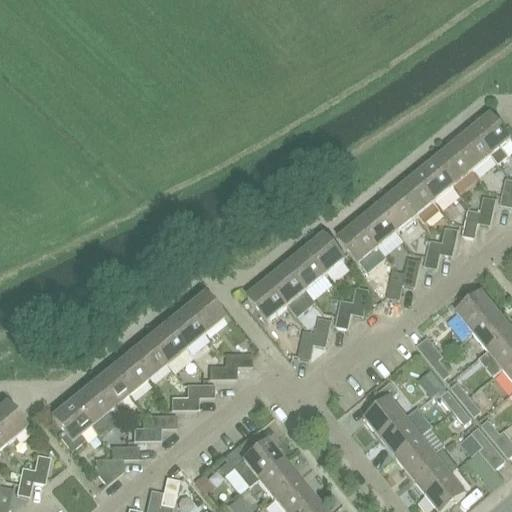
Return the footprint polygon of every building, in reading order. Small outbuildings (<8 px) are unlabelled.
[(492,160),(492,159),(499,168),(508,160),(501,152),(511,144),(491,119),(472,135),(492,160)] [(453,151),(473,175),(492,160),(472,135),(453,151)] [(434,166),(454,191),(473,175),(453,151),(434,166)] [(415,181),(435,206),(454,191),(434,166),(415,181)] [(415,181),(396,197),(416,221),(435,206),(415,181)] [(511,183),(507,183),(501,210),(511,212),(511,183)] [(416,221),(396,197),(377,212),(397,237),(416,221)] [(484,201),(481,217),(478,227),(491,230),(496,204),(484,201)] [(377,212),(358,228),(378,252),(397,237),(377,212)] [(468,214),(463,240),(475,243),(478,227),(481,217),(468,214)] [(378,252),(358,228),(339,243),(359,268),(378,252)] [(446,232),(443,247),(441,257),(453,260),(458,235),(446,232)] [(305,255),(325,279),(345,263),(325,239),(305,255)] [(443,247),(431,245),(425,270),(438,273),(441,257),(443,247)] [(325,279),(305,255),(287,270),(307,294),(325,279)] [(409,263),(406,278),(403,289),(415,292),(421,265),(409,263)] [(307,294),(287,270),(268,285),(288,310),(307,294)] [(388,301),(400,304),(403,289),(406,278),(393,276),(388,301)] [(288,310),(268,285),(249,301),(268,326),(288,310)] [(357,291),(354,306),(352,318),(364,320),(369,294),(357,291)] [(184,314),(205,339),(224,323),(204,298),(184,314)] [(458,318),(473,336),(498,316),(483,298),(458,318)] [(349,333),(352,318),(354,306),(341,304),(336,331),(349,333)] [(205,339),(184,314),(166,329),(186,354),(205,339)] [(511,333),(498,316),(473,336),(488,355),(511,335),(511,333)] [(319,322),(316,337),(314,349),(326,351),(331,325),(319,322)] [(186,354),(166,329),(147,344),(167,369),(186,354)] [(316,337),(304,335),(298,361),(311,364),(314,349),(316,337)] [(511,367),(511,335),(488,355),(504,374),(511,367)] [(417,350),(433,369),(444,360),(428,341),(417,350)] [(167,369),(147,344),(128,360),(148,385),(167,369)] [(253,358),(225,359),(226,371),(237,371),(253,371),(253,358)] [(148,385),(128,360),(109,375),(129,400),(148,385)] [(444,360),(433,369),(444,383),(451,378),(440,364),(444,360)] [(237,371),(226,371),(210,372),(210,384),(237,383),(237,371)] [(129,400),(109,375),(90,390),(110,415),(129,400)] [(365,424),(380,443),(405,423),(390,404),(399,397),(391,387),(370,403),(378,413),(365,424)] [(451,392),(463,407),(470,401),(458,387),(451,392)] [(215,402),(215,389),(188,389),(188,402),(199,402),(215,402)] [(110,415),(90,390),(71,406),(91,431),(110,415)] [(442,400),(454,415),(461,409),(448,395),(442,400)] [(482,415),(470,401),(463,407),(475,421),(482,415)] [(199,402),(188,402),(172,402),(172,415),(199,414),(199,402)] [(91,431),(71,406),(52,422),(63,435),(59,439),(73,456),(86,445),(81,439),(91,431)] [(0,412),(0,439),(6,448),(26,432),(6,407),(0,412)] [(472,423),(461,409),(454,415),(465,429),(472,423)] [(177,433),(177,432),(177,420),(150,420),(150,433),(161,433),(177,433)] [(405,423),(380,443),(395,461),(420,441),(405,423)] [(482,429),(494,444),(505,435),(504,435),(501,438),(489,424),(482,429)] [(481,455),(491,447),(479,432),(472,438),(484,452),(480,455),(481,455)] [(161,433),(150,433),(134,433),(134,445),(161,445),(161,433)] [(511,460),(511,444),(505,435),(494,444),(509,463),(511,460)] [(435,460),(420,441),(395,461),(410,480),(435,460)] [(258,485),(283,464),(267,445),(255,455),(247,445),(225,462),(229,466),(221,473),(225,478),(232,473),(248,492),(258,484),(258,485)] [(506,465),(491,447),(481,455),(480,455),(458,473),(472,478),(476,476),(482,484),(481,485),(490,497),(504,485),(495,474),(506,465)] [(112,464),(123,463),(139,463),(139,450),(112,450),(112,464)] [(38,460),(35,475),(32,486),(45,488),(50,462),(38,460)] [(435,460),(410,480),(425,499),(450,479),(435,460)] [(123,463),(112,464),(97,464),(97,476),(107,489),(123,476),(123,463)] [(273,503),(298,483),(283,464),(258,485),(273,503)] [(35,475),(23,472),(17,499),(29,501),(32,486),(35,475)] [(448,511),(465,498),(450,479),(425,499),(435,511),(448,511)] [(161,509),(173,511),(179,485),(167,482),(164,497),(161,509)] [(273,503),(280,511),(300,511),(314,502),(298,483),(273,503)] [(0,490),(0,511),(8,511),(13,493),(0,490)] [(160,511),(161,509),(164,497),(151,495),(147,511),(160,511)] [(322,511),(314,502),(300,511),(322,511)]
